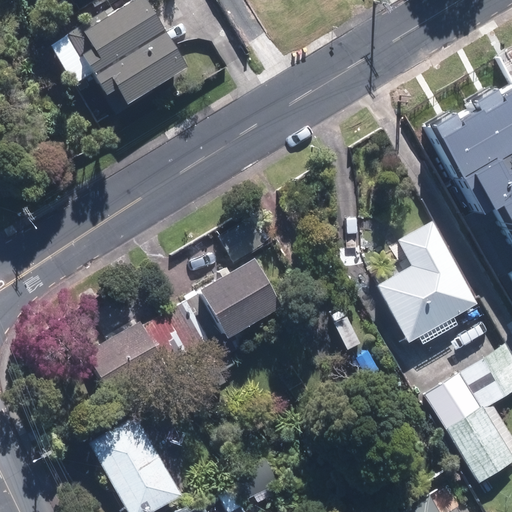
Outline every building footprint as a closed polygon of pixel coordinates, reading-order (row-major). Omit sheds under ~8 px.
[(157,33),(137,0),(130,0),(102,17),(100,13),(61,36),(85,76),(157,33)] [(157,33),(85,76),(98,98),(110,91),(119,107),(179,70),(157,33)] [(511,87),(435,127),(476,208),(483,205),(511,260),(511,268),(508,271),(511,278),(511,87)] [(193,283),(197,289),(221,330),(275,298),(247,250),(269,238),(253,211),(216,234),(231,261),(193,283)] [(372,280),(403,337),(472,299),(428,217),(393,234),(407,261),(372,280)] [(273,274),(277,283),(291,278),(287,268),(273,274)] [(169,306),(203,364),(215,357),(219,364),(229,358),(225,351),(232,347),(221,330),(197,289),(169,306)] [(191,372),(203,364),(169,306),(139,323),(162,361),(179,351),(191,372)] [(162,361),(139,323),(136,318),(83,349),(109,393),(162,361)] [(421,390),(475,478),(510,457),(508,455),(511,452),(511,439),(488,400),(511,385),(511,357),(502,341),(421,390)] [(82,435),(126,511),(134,511),(175,489),(129,408),(82,435)] [(226,477),(239,499),(247,494),(253,504),(283,486),(264,454),(226,477)] [(426,511),(417,495),(389,511),(426,511)]
